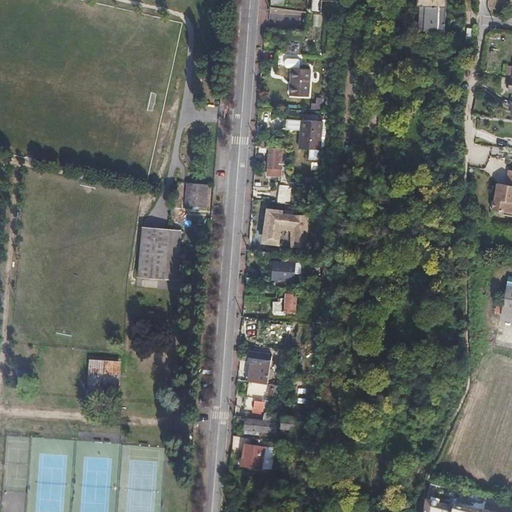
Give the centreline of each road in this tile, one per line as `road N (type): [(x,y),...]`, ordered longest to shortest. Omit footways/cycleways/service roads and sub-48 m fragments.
road 1 (tertiary): [(250,0),(215,467)]
road 2 (unclassified): [(469,153),(485,20)]
